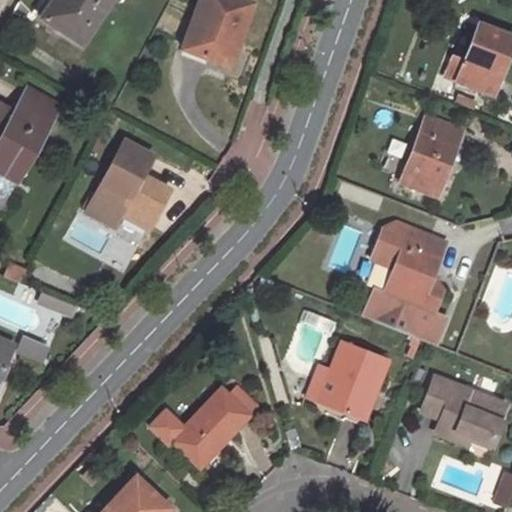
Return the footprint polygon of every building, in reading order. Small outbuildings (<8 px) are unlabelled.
[(80,43),(109,0),(50,0),(39,16),(80,43)] [(227,65),(249,3),(240,0),(200,0),(193,23),(190,22),(180,47),(227,65)] [(506,56),(511,38),(511,37),(478,25),(463,62),(451,57),(444,75),(491,94),(506,56)] [(0,172),(15,181),(56,106),(25,88),(12,113),(8,120),(0,115),(0,172)] [(0,115),(8,120),(12,113),(0,105),(0,115)] [(459,132),(424,118),(400,182),(435,196),(459,132)] [(151,156),(123,140),(91,198),(87,197),(82,207),(85,209),(85,210),(113,225),(119,214),(146,229),(167,190),(140,175),(151,156)] [(413,216),(408,228),(440,240),(445,228),(413,216)] [(363,317),(435,346),(446,317),(432,311),(441,288),(435,280),(431,278),(445,242),(440,240),(408,228),(396,223),(383,229),(370,259),(393,268),(384,292),(374,289),(363,317)] [(0,275),(17,282),(23,271),(6,262),(0,275)] [(46,294),(40,291),(36,300),(42,303),(46,294)] [(74,305),(46,294),(42,303),(70,314),(74,305)] [(15,351),(42,361),(48,345),(21,335),(15,351)] [(0,373),(12,345),(0,340),(0,373)] [(339,372),(327,405),(364,419),(386,362),(339,343),(329,368),(339,372)] [(316,400),(327,405),(339,372),(329,368),(316,400)] [(471,433),(469,437),(487,445),(503,404),(433,377),(420,412),(438,420),(471,433)] [(225,441),(248,417),(246,415),(239,408),(245,400),(233,389),(227,396),(219,389),(181,429),(163,412),(147,429),(166,447),(170,443),(195,467),(222,438),(225,441)] [(239,408),(246,415),(253,408),(245,400),(239,408)] [(465,446),(469,437),(471,433),(438,420),(433,433),(465,446)] [(222,438),(195,467),(198,470),(225,441),(222,438)] [(495,491),(509,497),(511,490),(511,475),(502,472),(495,491)] [(133,478),(148,493),(152,489),(137,474),(133,478)] [(160,511),(165,507),(148,493),(133,478),(100,511),(160,511)] [(491,502),(505,508),(509,497),(495,491),(491,502)]
